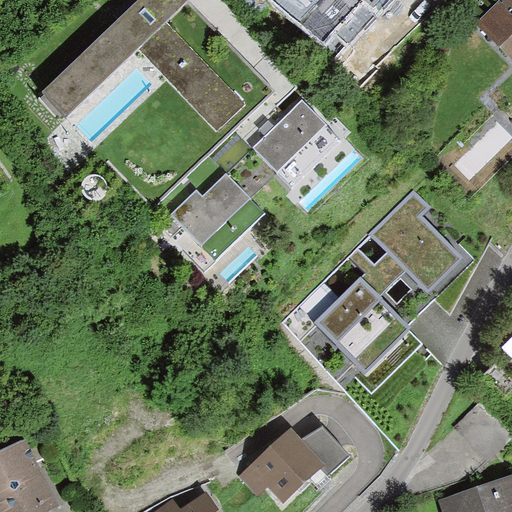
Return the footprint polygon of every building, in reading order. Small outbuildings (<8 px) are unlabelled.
[(136,49),(214,130),(245,100),(166,20),(186,0),(143,0),(42,98),(63,119),(136,49)] [(307,0),(306,1),(343,38),(382,0),(307,0)] [(511,0),(499,0),(471,26),(511,68),(511,0)] [(250,153),(304,208),(357,157),(303,102),(250,153)] [(167,221),(226,281),(273,236),(213,175),(167,221)] [(428,210),(412,193),(370,236),(428,293),(461,260),(419,219),(428,210)] [(421,345),(361,282),(314,326),(374,389),(421,345)] [(384,305),(407,329),(432,306),(410,282),(384,305)] [(511,339),(501,350),(511,362),(511,339)] [(247,466),(281,503),(304,482),(324,463),(289,426),(247,466)] [(0,449),(0,511),(42,511),(56,506),(24,439),(0,449)] [(511,511),(511,473),(439,497),(443,511),(511,511)] [(174,511),(220,511),(206,491),(174,511)]
